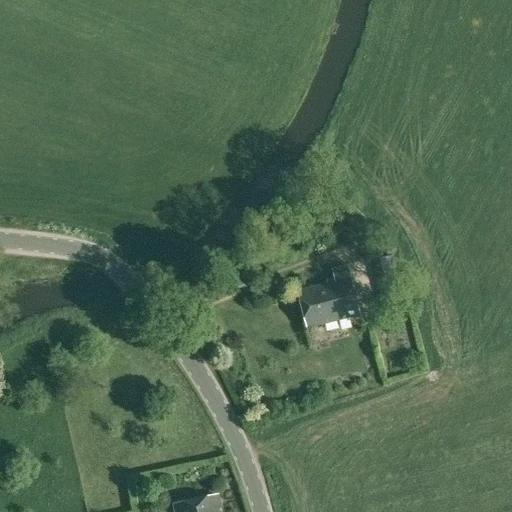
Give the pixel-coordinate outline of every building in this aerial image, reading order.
[(395,255),(373,261),(383,302),(406,297),(395,255)] [(333,275),(348,270),(344,257),(328,262),(333,275)] [(300,291),(309,328),(361,315),(352,279),(337,282),(336,278),(328,280),(329,284),(300,291)] [(151,411),(167,397),(157,386),(141,401),(151,411)] [(168,442),(168,426),(144,427),(144,443),(168,442)] [(175,505),(176,511),(222,511),(219,495),(175,505)]
